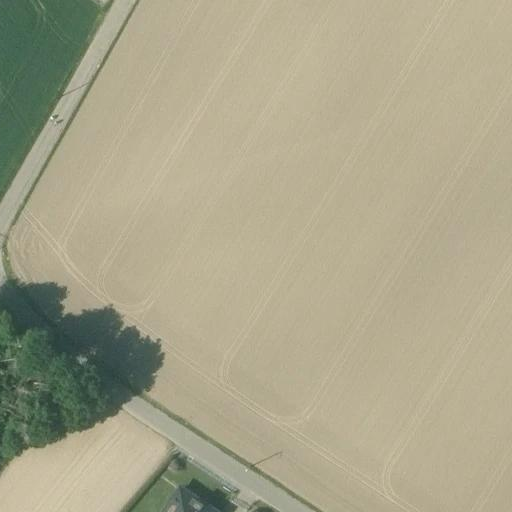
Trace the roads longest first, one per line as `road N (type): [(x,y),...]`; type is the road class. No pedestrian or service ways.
road 1 (unclassified): [(0,298),(61,358),(294,511)]
road 2 (unclassified): [(129,0),(0,223)]
